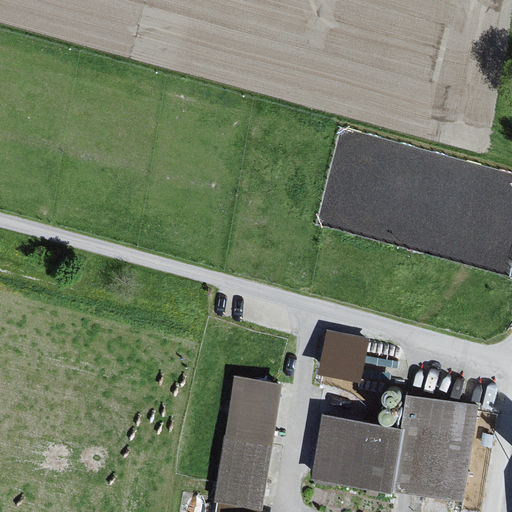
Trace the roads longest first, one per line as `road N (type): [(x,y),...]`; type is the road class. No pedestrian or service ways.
road 1 (track): [(0,218),(511,357)]
road 2 (track): [(319,303),(288,495),(295,511)]
road 3 (track): [(511,388),(491,511)]
